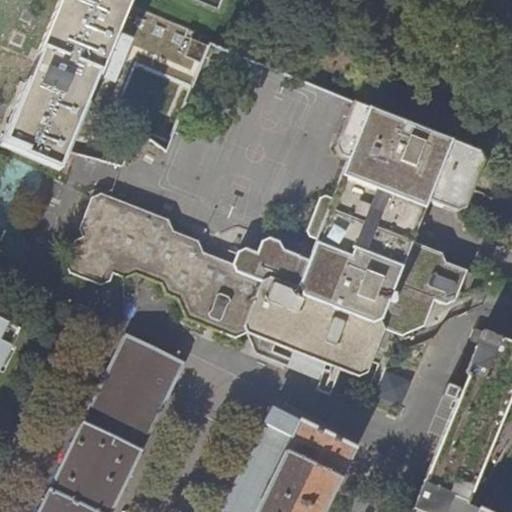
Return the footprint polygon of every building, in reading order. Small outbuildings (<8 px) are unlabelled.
[(0,146),(60,172),(72,144),(87,107),(85,106),(96,78),(99,79),(129,5),(116,0),(60,0),(38,54),(40,55),(29,83),(26,82),(0,146)] [(246,334),(356,371),(365,367),(379,327),(401,336),(423,327),(433,301),(445,305),(454,302),(467,271),(445,262),(441,253),(409,241),(425,201),(454,213),(464,209),(485,154),(352,102),(333,148),(338,157),(347,160),(333,198),(325,195),(319,197),(306,231),(308,237),(316,240),(308,260),(299,256),(283,249),(278,241),(268,237),(261,241),(256,252),(245,248),(236,251),(232,264),(203,252),(198,241),(173,231),(168,220),(100,193),(91,197),(77,231),(82,238),(74,240),(64,264),(68,274),(100,286),(110,282),(112,274),(124,279),(135,274),(160,284),(165,295),(177,299),(185,320),(234,339),(246,334)] [(0,362),(17,328),(0,319),(0,362)] [(38,511),(487,511),(480,509),(480,510),(466,504),(482,466),(511,392),(511,342),(484,331),(424,481),(361,450),(356,462),(409,487),(410,485),(420,490),(413,508),(420,511),(322,511),(354,447),(273,407),(221,511),(110,511),(183,365),(124,336),(38,511)] [(385,370),(377,394),(403,403),(412,379),(385,370)]
